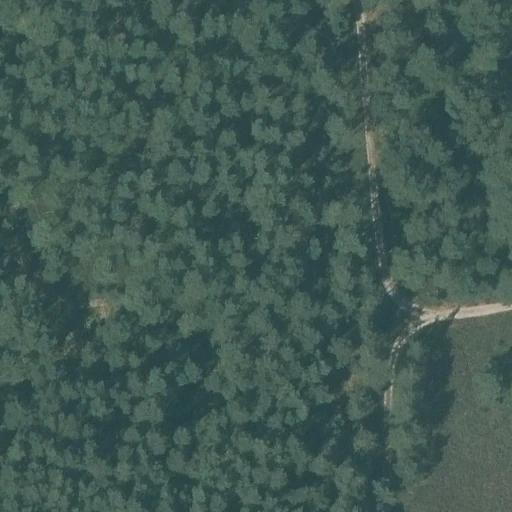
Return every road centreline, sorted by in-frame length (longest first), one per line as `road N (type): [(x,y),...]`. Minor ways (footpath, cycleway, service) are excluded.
road 1 (track): [(511,302),(392,328),(352,0)]
road 2 (track): [(380,511),(392,328)]
